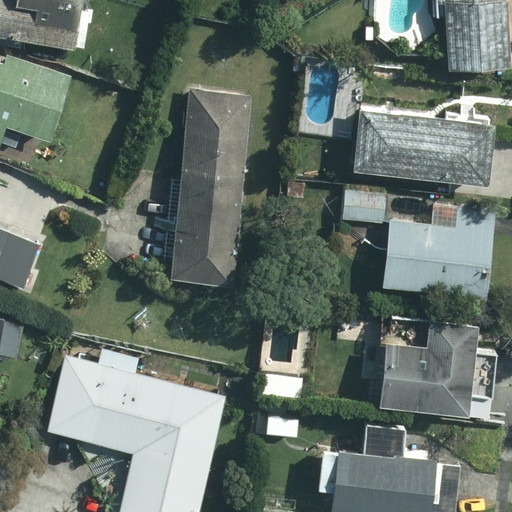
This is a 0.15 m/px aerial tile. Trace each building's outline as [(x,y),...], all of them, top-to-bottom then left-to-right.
[(0,0),(0,32),(73,43),(79,0),(0,0)] [(427,0),(427,13),(443,12),(444,63),(507,62),(505,0),(427,0)] [(69,71),(0,49),(0,127),(2,122),(48,137),(69,71)] [(249,87),(186,81),(168,273),(231,279),(249,87)] [(494,119),(354,103),(347,166),(486,182),(494,119)] [(385,193),(341,189),(338,218),(383,222),(385,193)] [(397,216),(385,216),(381,280),(486,288),(492,205),(435,201),(434,209),(397,206),(397,216)] [(0,276),(20,284),(36,243),(0,229),(0,276)] [(476,320),(383,312),(375,406),(487,416),(492,350),(473,348),(476,320)] [(222,390),(137,369),(140,354),(101,344),(97,359),(63,350),(44,425),(128,446),(111,511),(204,511),(192,509),(222,390)] [(257,372),(257,393),(300,393),(300,372),(257,372)] [(296,407),(256,406),(255,432),(295,433),(296,407)] [(338,447),(331,504),(401,511),(428,511),(435,454),(400,450),(403,425),(366,420),(362,450),(338,447)]
